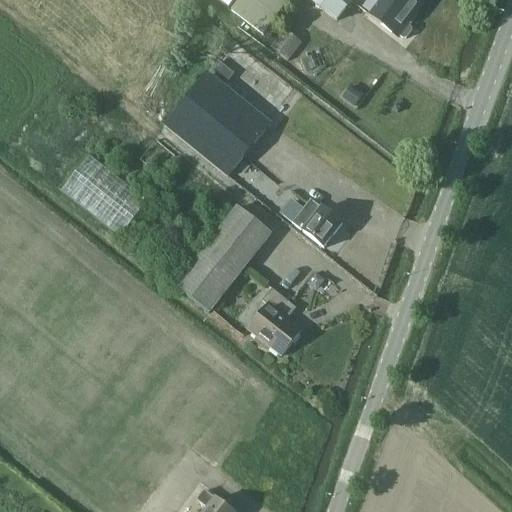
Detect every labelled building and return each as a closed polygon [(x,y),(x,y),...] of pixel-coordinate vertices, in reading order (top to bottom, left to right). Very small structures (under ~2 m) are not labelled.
[(263,37),(289,3),(284,0),(240,0),(231,12),(263,37)] [(307,0),(337,23),(354,0),(307,0)] [(381,0),(369,17),(397,39),(423,5),(417,0),(381,0)] [(288,62),(302,44),(284,30),(270,48),(288,62)] [(207,77),(167,128),(228,176),(267,126),(207,77)] [(119,239),(127,229),(147,203),(88,156),(60,193),(119,239)] [(283,209),(277,217),(290,227),(292,225),(324,251),(338,231),(309,206),(300,218),(298,217),(296,219),(283,209)] [(210,316),(272,236),(237,208),(174,287),(210,316)] [(279,358),(301,331),(287,320),(296,309),(272,291),(262,303),(266,306),(246,332),(279,358)] [(229,511),(205,493),(197,503),(207,511),(206,511),(229,511)] [(176,511),(182,505),(171,495),(156,511),(176,511)]
